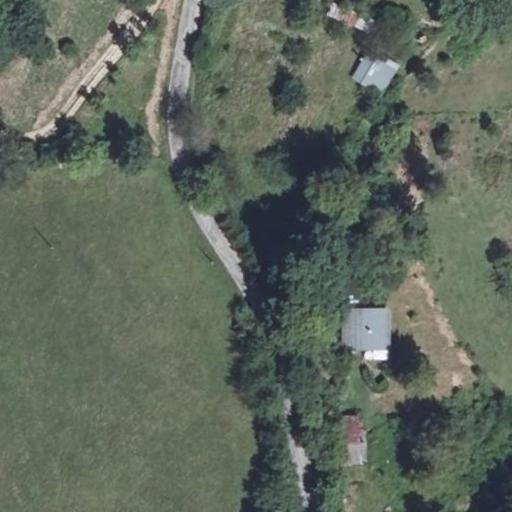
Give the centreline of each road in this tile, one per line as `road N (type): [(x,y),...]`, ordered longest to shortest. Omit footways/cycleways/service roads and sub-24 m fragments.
road 1 (unclassified): [(190,0),(174,89),(179,162),(280,357),(304,511)]
road 2 (track): [(0,135),(50,132),(154,0)]
